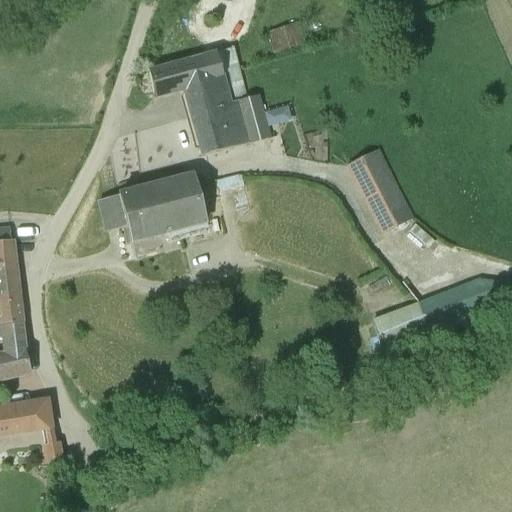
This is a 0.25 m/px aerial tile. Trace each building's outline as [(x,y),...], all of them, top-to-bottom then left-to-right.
[(271,53),(304,44),(299,24),(266,33),(271,53)] [(185,87),(237,73),(232,51),(148,74),(153,96),(185,87)] [(244,100),(237,73),(185,87),(205,157),(268,139),(257,97),(244,100)] [(291,101),(268,104),(270,118),(293,115),(291,101)] [(383,235),(412,220),(378,152),(348,166),(383,235)] [(131,244),(158,236),(223,219),(213,181),(194,186),(192,177),(118,197),(118,198),(101,202),(101,201),(98,202),(107,234),(127,229),(131,244)] [(0,327),(21,324),(9,229),(0,230),(0,327)] [(383,356),(509,304),(500,284),(479,281),(470,282),(371,321),(383,356)] [(0,341),(23,338),(21,325),(0,328),(0,341)] [(0,380),(30,373),(25,354),(0,358),(0,380)] [(46,403),(0,408),(0,433),(43,429),(49,429),(46,403)] [(47,446),(44,446),(48,466),(62,463),(58,443),(55,444),(51,445),(47,446)]
